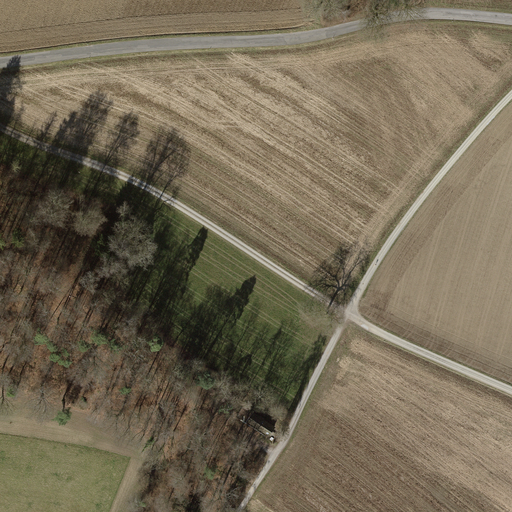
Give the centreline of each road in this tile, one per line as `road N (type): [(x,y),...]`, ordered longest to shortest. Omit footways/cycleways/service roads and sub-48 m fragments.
road 1 (unclassified): [(0,62),(314,35),(421,13),(511,19)]
road 2 (track): [(347,313),(139,182),(0,128)]
road 3 (track): [(511,93),(389,240),(347,313)]
road 4 (track): [(237,511),(347,313)]
road 5 (track): [(347,313),(511,390)]
